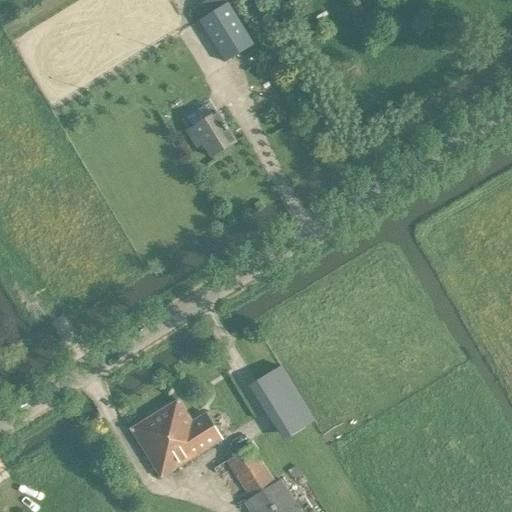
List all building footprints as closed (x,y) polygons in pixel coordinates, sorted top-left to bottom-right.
[(202,16),(224,0),(204,0),(195,7),(202,16)] [(227,2),(199,20),(237,82),(265,65),(227,2)] [(235,141),(216,111),(187,129),(194,139),(199,137),(211,156),(235,141)] [(257,379),(291,434),(314,420),(280,365),(257,379)] [(131,428),(160,477),(194,457),(192,454),(205,447),(205,446),(208,445),(207,444),(225,433),(212,413),(194,424),(179,400),(131,428)] [(250,446),(226,462),(250,498),(243,503),(249,511),(301,511),(280,480),(279,481),(275,483),(250,446)] [(300,474),(295,465),(288,470),(293,478),(300,474)]
